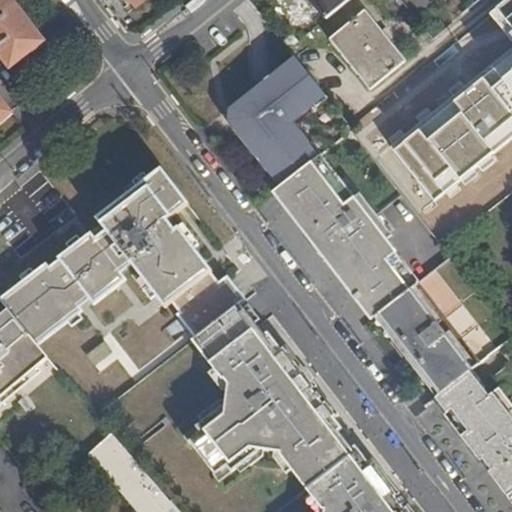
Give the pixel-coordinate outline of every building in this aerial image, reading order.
[(15,0),(0,0),(0,53),(13,70),(48,42),(15,0)] [(315,0),(329,17),(349,0),(315,0)] [(437,0),(453,19),(476,0),(437,0)] [(511,30),(511,0),(506,0),(456,41),(473,62),(511,30)] [(372,85),(407,57),(365,4),(330,32),(372,85)] [(231,124),(233,128),(280,187),(320,157),(295,126),(329,99),(297,58),(235,107),(230,111),(231,124)] [(437,93),(401,122),(429,158),(466,129),(437,93)] [(0,128),(17,115),(0,94),(0,128)] [(511,184),(482,148),(445,178),(476,217),(511,188),(511,184)] [(322,155),(320,157),(280,187),(274,191),(291,213),(297,210),(323,245),(332,239),(341,251),(333,257),(345,274),(340,277),(372,319),(379,314),(408,291),(421,282),(322,155)] [(53,270),(49,266),(4,301),(9,307),(40,345),(83,310),(79,305),(91,296),(96,302),(119,284),(110,272),(118,266),(124,273),(134,265),(167,305),(173,301),(183,315),(181,317),(198,337),(241,304),(246,300),(229,279),(218,287),(209,276),(212,273),(180,229),(177,231),(169,220),(190,203),(164,169),(101,219),(110,230),(98,239),(93,233),(62,258),(64,260),(53,270)] [(408,291),(379,314),(440,396),(470,373),(408,291)] [(226,379),(232,382),(230,404),(228,404),(200,423),(205,429),(193,437),(217,472),(229,464),(233,470),(261,451),(261,449),(283,453),(283,455),(301,478),(348,442),(340,431),(344,428),(272,336),(268,339),(241,304),(198,337),(194,340),(225,380),(226,379)] [(0,400),(51,358),(40,345),(9,307),(0,315),(0,400)] [(467,434),(461,438),(508,498),(511,494),(511,403),(510,400),(502,390),(493,396),(484,385),(473,371),(470,373),(440,396),(434,401),(442,411),(447,408),(467,434)] [(180,511),(171,501),(116,435),(91,457),(137,511),(180,511)] [(356,452),(309,488),(325,510),(328,510),(327,511),(407,511),(360,450),(356,453),(356,452)] [(33,480),(24,489),(43,511),(55,511),(58,510),(46,495),(33,480)]
